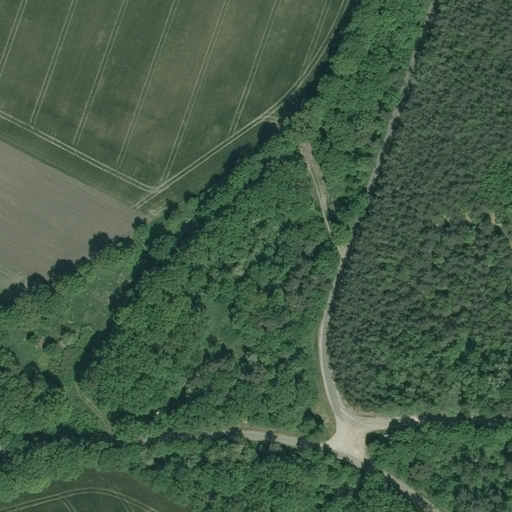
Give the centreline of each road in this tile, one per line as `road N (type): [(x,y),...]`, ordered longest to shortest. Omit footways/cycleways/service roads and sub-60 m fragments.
road 1 (unclassified): [(346,459),(356,422),(343,415),(332,390),(330,317),(438,0)]
road 2 (residential): [(346,459),(282,440),(209,436),(0,451)]
road 3 (track): [(356,422),(511,421)]
